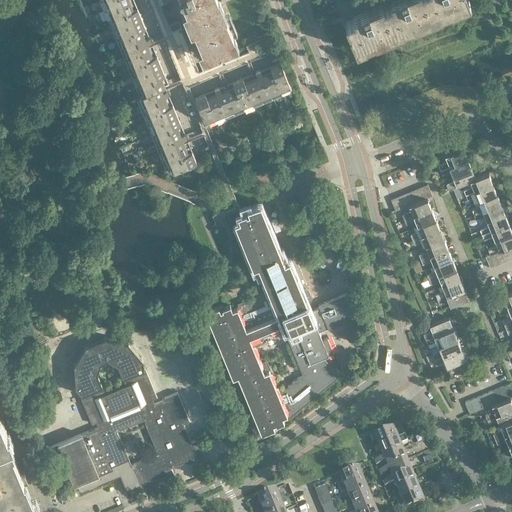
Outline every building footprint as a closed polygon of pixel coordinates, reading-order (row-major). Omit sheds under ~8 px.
[(99,0),(138,94),(136,94),(167,171),(195,160),(187,140),(166,88),(149,46),(130,0),(99,0)] [(182,0),(185,7),(205,56),(237,43),(233,34),(237,32),(229,13),(225,14),(219,0),(182,0)] [(390,0),(391,2),(383,6),(394,33),(403,30),(403,29),(412,25),(412,26),(426,20),(432,18),(424,0),(390,0)] [(424,0),(432,18),(441,14),(441,13),(449,9),(450,11),(469,2),(468,0),(424,0)] [(353,18),(344,22),(355,50),(366,45),(365,44),(374,41),(374,42),(394,33),(383,6),(382,3),(367,9),(352,15),(353,18)] [(178,19),(169,23),(172,30),(173,30),(180,27),(181,26),(179,22),(178,19)] [(224,84),(195,96),(207,125),(293,90),(281,60),(252,72),(224,84)] [(438,164),(440,169),(467,157),(463,147),(445,154),(444,155),(447,160),(438,164)] [(467,157),(440,169),(442,174),(451,170),(453,175),(472,168),(467,157)] [(286,176),(289,175),(293,173),(296,171),(290,158),(280,162),(286,176)] [(472,168),(453,175),(455,180),(446,184),(448,189),(469,180),(476,177),(472,168)] [(492,183),(488,172),(469,180),(471,185),(463,188),(465,194),(492,183)] [(427,183),(421,186),(426,197),(427,197),(432,195),(427,183)] [(492,183),(465,194),(467,198),(475,195),(478,201),(497,193),(492,183)] [(421,186),(416,188),(421,200),(426,197),(421,186)] [(416,188),(411,190),(416,202),(421,200),(416,188)] [(411,190),(406,192),(410,204),(416,202),(411,190)] [(406,192),(400,194),(405,206),(408,205),(410,204),(406,192)] [(471,208),(473,214),(501,203),(497,193),(478,201),(480,205),(471,208)] [(400,194),(395,196),(400,208),(405,206),(400,194)] [(400,208),(395,196),(390,199),(395,210),(400,208)] [(402,214),(404,219),(431,207),(427,197),(426,197),(421,200),(416,202),(410,204),(408,205),(410,210),(402,214)] [(501,203),(473,214),(475,218),(484,215),(486,221),(505,213),(501,203)] [(308,294),(304,296),(289,259),(284,261),(260,204),(247,209),(248,211),(237,216),(239,221),(235,223),(253,267),(258,265),(269,292),(239,304),(240,305),(237,307),(237,306),(232,309),(230,304),(219,308),(218,305),(210,308),(213,315),(209,317),(215,333),(211,334),(220,356),(224,355),(233,376),(238,374),(262,432),(274,427),(275,428),(276,429),(277,429),(278,428),(279,428),(280,426),(280,425),(278,422),(284,420),(282,415),(285,414),(287,416),(337,375),(322,358),(328,355),(328,354),(333,352),(327,337),(322,339),(319,331),(328,327),(328,328),(358,316),(348,292),(318,304),(319,307),(310,310),(306,302),(310,300),(308,294)] [(431,207),(404,219),(406,224),(414,220),(416,225),(435,217),(431,207)] [(488,225),(472,232),(474,237),(481,234),(509,222),(505,213),(486,221),(488,225)] [(410,234),(412,238),(439,227),(435,217),(416,225),(418,230),(410,234)] [(511,230),(509,222),(481,234),(483,238),(492,235),(494,240),(511,232),(511,230)] [(439,227),(412,238),(414,243),(423,240),(425,245),(443,237),(439,227)] [(488,248),(490,254),(490,253),(495,251),(501,249),(507,247),(511,244),(511,232),(494,240),(496,245),(488,248)] [(418,253),(420,259),(448,247),(443,237),(425,245),(427,250),(418,253)] [(448,247),(420,259),(422,263),(431,260),(433,265),(452,257),(448,247)] [(507,247),(501,249),(506,261),(511,258),(507,247)] [(501,249),(495,251),(500,263),(506,261),(501,249)] [(495,251),(490,253),(495,265),(500,263),(495,251)] [(490,254),(485,255),(490,267),(495,265),(490,253),(490,254)] [(427,273),(429,279),(456,267),(452,257),(433,265),(435,270),(427,273)] [(456,267),(429,279),(431,283),(439,280),(441,285),(460,277),(456,267)] [(435,293),(437,298),(464,287),(460,277),(441,285),(443,290),(435,293)] [(464,287),(437,298),(439,303),(447,300),(450,305),(469,297),(464,287)] [(495,303),(497,309),(511,302),(511,290),(502,295),(504,300),(495,303)] [(511,302),(497,309),(499,313),(508,310),(510,315),(511,313),(511,302)] [(423,333),(426,338),(453,327),(448,316),(430,324),(432,330),(423,333)] [(453,327),(426,338),(428,343),(436,340),(438,345),(457,337),(453,327)] [(81,394),(92,424),(97,421),(99,426),(82,433),(58,443),(50,446),(57,462),(65,459),(74,484),(76,484),(78,489),(80,492),(111,479),(120,475),(122,480),(123,483),(126,490),(132,487),(137,485),(140,484),(140,486),(154,480),(155,480),(173,473),(170,467),(204,453),(198,438),(196,439),(191,442),(183,423),(188,421),(177,394),(177,393),(176,392),(161,398),(162,400),(152,404),(150,399),(156,397),(144,368),(143,368),(143,359),(128,341),(106,336),(85,345),(73,364),(75,386),(81,394)] [(432,353),(434,358),(461,347),(457,337),(438,345),(440,350),(432,353)] [(461,347),(434,358),(436,363),(444,360),(447,365),(465,357),(461,347)] [(440,373),(442,378),(470,367),(465,357),(447,365),(449,369),(440,373)] [(504,385),(498,387),(503,399),(509,397),(504,385)] [(498,387),(493,390),(498,401),(503,399),(498,387)] [(493,390),(487,392),(492,404),(498,401),(493,390)] [(487,392),(482,394),(486,406),(491,404),(492,404),(487,392)] [(482,394),(476,397),(481,408),(486,406),(482,394)] [(485,413),(486,418),(511,407),(511,402),(510,396),(509,397),(503,399),(498,401),(492,404),(491,404),(493,410),(485,413)] [(476,397),(470,399),(475,411),(481,408),(476,397)] [(464,401),(469,412),(469,413),(475,411),(470,399),(464,401)] [(511,407),(486,418),(489,423),(497,420),(499,424),(511,418),(511,407)] [(0,511),(27,511),(33,510),(33,509),(36,508),(31,498),(12,452),(14,451),(10,441),(11,440),(3,422),(0,414),(0,511)] [(493,433),(495,437),(511,430),(511,418),(499,424),(501,429),(493,433)] [(380,432),(369,437),(372,443),(377,441),(379,446),(379,447),(404,436),(403,432),(399,424),(393,427),(393,428),(380,434),(380,432)] [(222,425),(221,426),(218,427),(221,435),(226,434),(222,425)] [(511,430),(495,437),(497,443),(505,440),(507,444),(511,442),(511,430)] [(379,447),(379,446),(374,449),(376,453),(381,451),(383,457),(384,457),(402,450),(400,445),(407,442),(406,440),(412,438),(411,434),(404,436),(379,447)] [(501,453),(503,458),(511,454),(511,442),(507,444),(509,450),(501,453)] [(384,457),(383,457),(374,461),(376,466),(385,462),(388,468),(406,461),(402,450),(384,457)] [(380,476),(390,472),(392,478),(392,479),(411,471),(406,461),(388,468),(378,471),(380,476)] [(337,484),(339,489),(362,479),(358,468),(339,476),(342,482),(337,484)] [(392,479),(392,478),(383,482),(384,487),(394,483),(396,489),(397,489),(415,482),(411,471),(392,479)] [(362,479),(339,489),(340,493),(346,491),(349,498),(367,490),(362,479)] [(324,482),(313,487),(315,493),(326,488),(324,482)] [(397,489),(396,489),(391,491),(393,495),(398,493),(401,499),(401,500),(419,492),(415,482),(397,489)] [(326,488),(315,493),(317,498),(328,493),(326,488)] [(275,490),(257,497),(261,507),(285,498),(283,493),(278,496),(275,490)] [(345,505),(348,510),(371,501),(367,490),(349,498),(351,503),(345,505)] [(401,499),(396,501),(398,506),(403,504),(405,510),(412,508),(413,509),(424,504),(419,492),(401,500),(401,499)] [(328,493),(317,498),(320,503),(331,499),(328,493)] [(285,498),(261,507),(263,511),(279,511),(284,510),(282,505),(287,503),(285,498)] [(331,499),(320,503),(322,508),(333,504),(331,499)] [(371,501),(348,510),(348,511),(373,511),(375,511),(371,501)]
